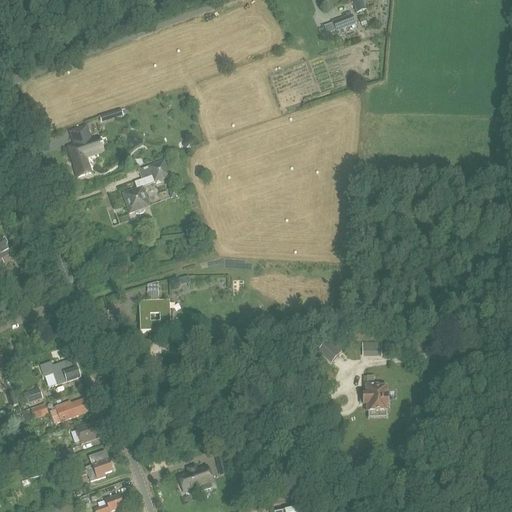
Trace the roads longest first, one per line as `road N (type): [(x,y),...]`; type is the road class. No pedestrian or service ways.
road 1 (residential): [(4,86),(229,0)]
road 2 (tertiary): [(151,511),(78,298)]
road 3 (tertiary): [(78,298),(4,86)]
